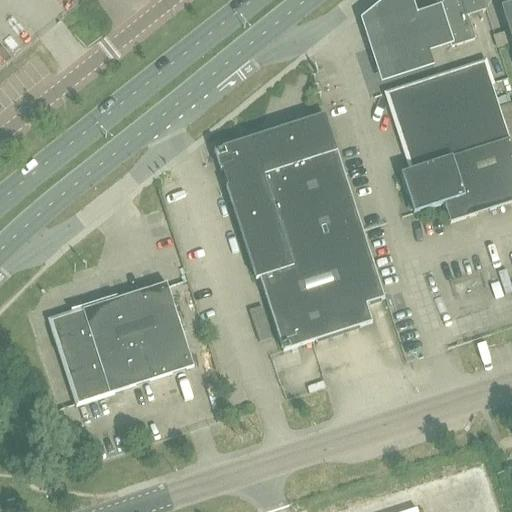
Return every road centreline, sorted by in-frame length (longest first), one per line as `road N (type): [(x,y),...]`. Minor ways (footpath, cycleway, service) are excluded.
road 1 (unclassified): [(511,387),(124,511)]
road 2 (primary): [(251,0),(0,201)]
road 3 (unclassified): [(0,267),(52,243),(162,157),(178,100)]
road 4 (primary): [(0,254),(178,100)]
road 5 (unclassified): [(171,0),(0,138)]
